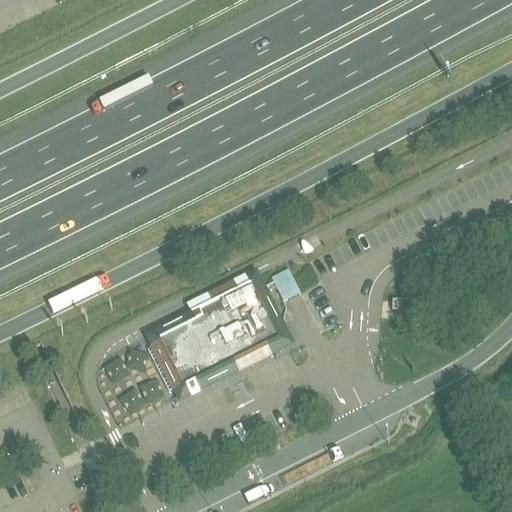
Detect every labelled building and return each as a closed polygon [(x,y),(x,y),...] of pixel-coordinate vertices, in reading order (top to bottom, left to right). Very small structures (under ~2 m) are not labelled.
[(175,160),(179,176),(202,170),(198,154),(175,160)] [(275,277),(286,298),(301,290),(290,269),(275,277)] [(189,315),(145,337),(180,405),(294,346),(257,272),(185,309),(189,315)] [(392,313),(410,314),(411,302),(393,301),(392,313)] [(342,438),(351,455),(381,440),(373,424),(342,438)]
